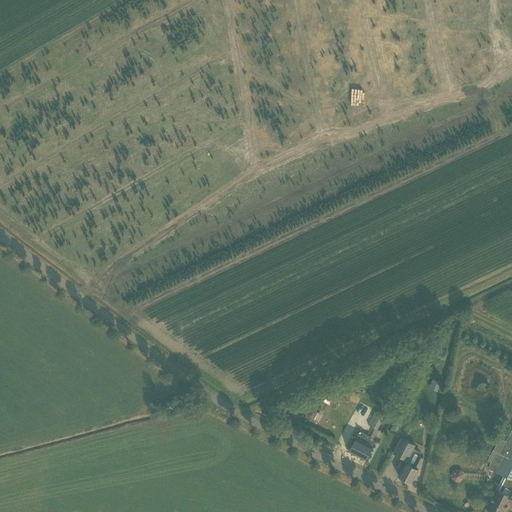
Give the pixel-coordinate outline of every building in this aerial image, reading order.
[(365,374),(355,378),(357,383),(367,379),(365,374)] [(433,379),(431,384),(440,388),(442,382),(433,379)] [(154,410),(157,406),(151,401),(148,405),(154,410)] [(307,414),(307,418),(311,420),(315,418),(317,413),(316,409),(313,408),(309,409),(307,414)] [(364,423),(375,429),(377,430),(385,415),(375,410),(371,419),(367,417),(364,423)] [(511,429),(500,453),(506,456),(502,465),(511,469),(511,429)] [(349,451),(365,459),(376,439),(360,431),(356,438),(356,437),(356,438),(354,437),(352,437),(350,441),(350,443),(352,444),(349,450),(349,451)] [(401,437),(393,453),(406,460),(415,444),(401,437)] [(406,462),(398,476),(411,483),(424,458),(418,455),(413,466),(406,462)] [(503,511),(508,503),(511,505),(511,479),(511,476),(511,469),(502,465),(498,472),(506,477),(499,490),(497,488),(486,508),(493,511),(503,511)] [(455,481),(460,481),(463,478),(463,473),(460,470),(455,469),(451,473),(451,478),(455,481)]
